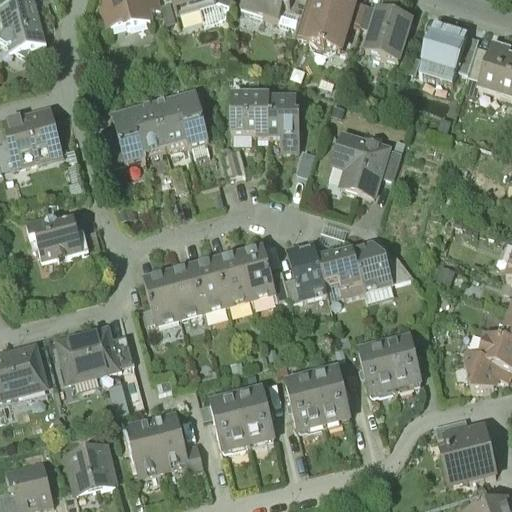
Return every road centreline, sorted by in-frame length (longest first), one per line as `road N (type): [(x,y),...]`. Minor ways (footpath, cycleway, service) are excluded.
road 1 (residential): [(219,511),(371,477),(388,468),(421,423),(477,412),(501,417)]
road 2 (residential): [(111,247),(242,212),(372,235)]
road 3 (residential): [(70,90),(111,247)]
road 4 (residential): [(125,305),(0,338)]
